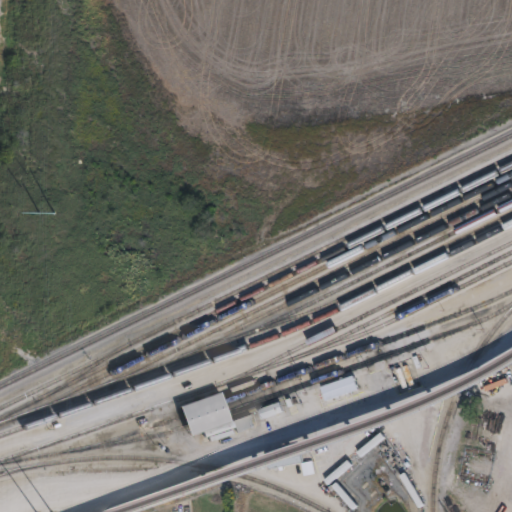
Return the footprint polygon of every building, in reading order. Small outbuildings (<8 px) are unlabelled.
[(358,387),(327,398),(323,386),(354,375),(358,387)] [(231,424),(202,434),(200,429),(199,430),(188,433),(185,425),(182,415),(178,404),(218,389),(222,400),(226,411),(231,424)] [(284,411),(263,419),(259,409),(280,401),(284,411)] [(240,428),(235,430),(230,417),(235,415),(248,411),(252,424),(240,428)] [(384,437),(360,458),(356,453),(380,433),(384,437)] [(270,469),(304,461),(300,446),(266,454),(270,469)] [(347,460),(351,465),(328,485),(324,480),(347,460)] [(170,511),(171,475),(97,475),(96,511),(170,511)]
